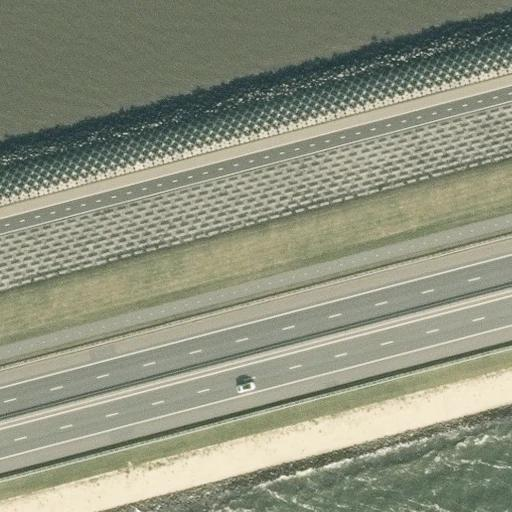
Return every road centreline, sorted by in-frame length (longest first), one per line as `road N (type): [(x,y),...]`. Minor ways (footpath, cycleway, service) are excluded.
road 1 (motorway): [(511,268),(0,402)]
road 2 (motorway): [(0,443),(511,309)]
